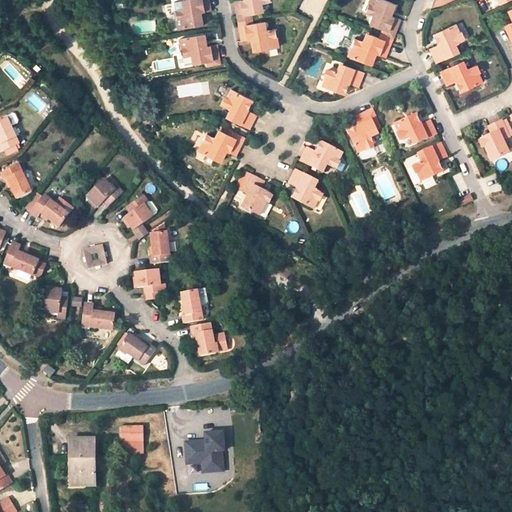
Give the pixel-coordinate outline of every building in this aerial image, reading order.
[(179,29),(201,25),(199,13),(202,12),(212,10),(212,8),(210,0),(185,0),(187,9),(184,10),(176,11),(179,29)] [(271,0),(245,0),(235,2),(235,4),(237,16),(252,14),(260,12),(259,3),(263,2),(271,1),(271,0)] [(369,16),(370,14),(364,12),(367,0),(361,0),(357,12),(369,16)] [(389,15),(393,4),(383,0),(370,0),(366,11),(374,15),(377,16),(374,25),(383,29),(395,34),(400,22),(401,20),(392,16),(389,15)] [(252,14),(237,16),(238,22),(253,19),(252,14)] [(279,47),(276,30),(268,31),(264,32),(262,22),(254,24),(239,26),(241,39),(241,41),(252,39),(254,51),(279,47)] [(464,40),(456,24),(434,34),(446,59),(457,54),(453,45),(456,44),(464,40)] [(393,38),(395,34),(383,29),(382,33),(393,38)] [(379,38),(392,43),(393,38),(382,33),(379,38)] [(364,42),(356,39),(349,55),(370,63),(374,52),(377,53),(386,57),(392,43),(379,38),(370,34),(367,43),(364,42)] [(204,47),(203,35),(181,39),(183,57),(192,55),(195,55),(196,64),(207,62),(220,60),(218,47),(218,45),(208,46),(204,47)] [(461,62),(450,67),(461,92),(483,82),(476,66),(468,69),(465,71),(461,62)] [(323,85),(345,94),(350,83),(359,87),(360,85),(365,73),(343,65),(339,73),(336,72),(329,69),(323,85)] [(247,111),(253,101),(231,89),(223,105),(231,109),(234,110),(230,118),(250,129),(255,118),(257,116),(247,111)] [(358,154),(374,147),(370,138),(369,136),(377,132),(367,112),(358,116),(355,118),(359,126),(348,131),(358,154)] [(422,125),(417,114),(394,125),(402,141),(409,137),(412,136),(416,144),(437,134),(431,121),(422,125)] [(0,119),(0,138),(2,144),(0,144),(0,148),(2,152),(5,151),(11,148),(12,152),(17,150),(16,146),(19,145),(7,116),(0,119)] [(491,161),(510,153),(504,140),(510,137),(503,120),(491,126),(489,127),(492,134),(481,139),(491,161)] [(243,142),(245,137),(234,131),(231,136),(243,142)] [(227,151),(236,156),(237,153),(243,142),(231,136),(222,132),(218,140),(214,139),(207,135),(200,150),(220,160),(225,150),(227,151)] [(338,162),(343,153),(321,142),(316,153),(307,148),(305,151),(300,161),(321,172),(325,163),(328,165),(335,168),(338,162)] [(447,157),(441,143),(421,153),(424,161),(421,163),(414,166),(421,182),(443,172),(438,161),(447,157)] [(409,167),(419,162),(416,155),(406,159),(409,167)] [(335,168),(346,174),(349,167),(338,162),(335,168)] [(18,200),(33,193),(19,165),(2,173),(5,180),(8,179),(18,200)] [(314,210),(322,194),(312,189),(316,181),(296,170),(291,180),(289,183),(298,188),(293,198),(314,210)] [(260,216),(271,194),(261,190),(264,182),(262,181),(250,175),(242,191),(248,194),(242,207),(260,216)] [(118,187),(115,191),(105,179),(87,196),(98,208),(103,204),(107,209),(124,193),(118,187)] [(31,213),(43,197),(37,193),(25,209),(31,213)] [(471,194),(459,200),(462,206),(474,200),(471,194)] [(41,213),(60,227),(70,214),(69,214),(71,210),(70,207),(63,201),(59,201),(56,204),(44,195),(43,197),(31,213),(37,218),(41,213)] [(134,231),(153,217),(157,214),(158,210),(152,203),(148,202),(143,195),(127,207),(131,214),(125,218),(134,231)] [(154,234),(152,234),(154,256),(151,257),(152,264),(171,262),(167,232),(165,232),(164,222),(154,229),(154,234)] [(140,240),(149,234),(143,226),(135,232),(140,240)] [(47,264),(40,261),(19,253),(21,246),(13,243),(4,264),(41,279),(47,264)] [(107,265),(103,247),(84,252),(88,270),(107,265)] [(159,270),(136,273),(137,289),(145,288),(146,295),(159,294),(166,293),(165,285),(161,286),(159,270)] [(47,288),(44,312),(59,314),(58,319),(66,320),(69,298),(62,298),(63,290),(47,288)] [(198,290),(183,293),(186,316),(183,316),(185,324),(203,321),(198,290)] [(146,295),(146,302),(160,300),(159,294),(146,295)] [(83,300),(74,298),(73,307),(82,308),(83,300)] [(82,326),(113,331),(114,328),(115,317),(116,314),(101,313),(93,312),(93,307),(94,305),(84,304),(82,326)] [(200,357),(216,354),(216,353),(227,351),(224,335),(213,337),(211,324),(192,327),(194,336),(197,335),(200,357)] [(129,335),(120,348),(145,365),(156,350),(149,346),(148,348),(141,344),(129,335)] [(55,372),(49,366),(44,372),(51,377),(55,372)] [(145,427),(123,427),(122,441),(145,442),(145,427)] [(200,442),(184,443),(185,465),(201,464),(201,473),(215,473),(214,463),(221,463),(221,451),(223,451),(222,433),(204,434),(204,442),(205,446),(200,446),(200,442)] [(95,439),(71,439),(71,486),(96,486),(95,439)] [(145,442),(122,441),(122,453),(144,454),(145,442)] [(0,491),(10,485),(0,468),(0,491)] [(6,500),(0,503),(0,511),(12,511),(13,511),(6,500)]
